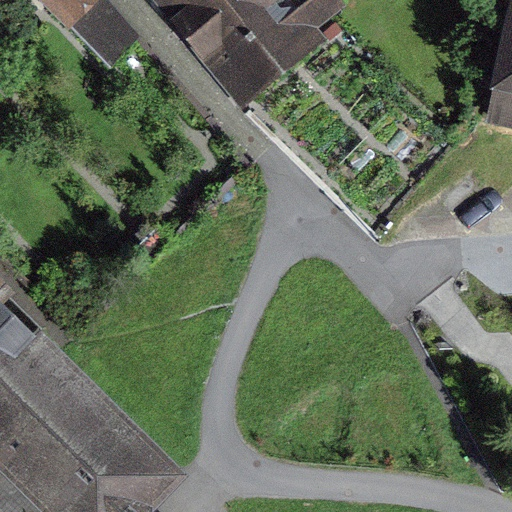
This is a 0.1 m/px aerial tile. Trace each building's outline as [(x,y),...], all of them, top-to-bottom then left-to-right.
[(136,35),(103,0),(47,0),(106,62),(136,35)] [(184,0),(221,45),(278,0),(184,0)] [(318,31),(292,0),(278,0),(221,45),(253,84),(318,31)] [(511,0),(504,0),(495,80),(511,85),(511,0)] [(0,444),(70,511),(157,511),(196,467),(23,296),(0,273),(0,444)]
